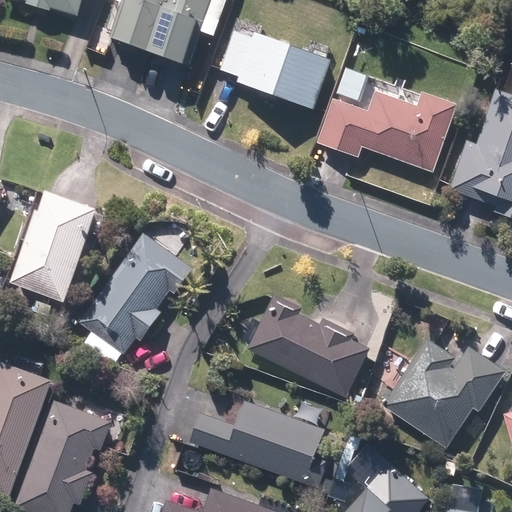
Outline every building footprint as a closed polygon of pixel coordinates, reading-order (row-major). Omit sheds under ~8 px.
[(20,0),(29,2),(29,5),(51,12),(52,9),(79,17),(84,0),(20,0)] [(189,68),(213,0),(126,0),(111,40),(189,68)] [(241,78),(239,84),(314,111),(331,64),(256,37),(254,42),(237,36),(224,71),(241,78)] [(456,107),(424,95),(418,109),(377,93),(369,113),(335,101),(319,144),(358,158),(362,147),(431,173),(456,107)] [(495,213),(511,219),(511,99),(497,94),(478,147),(468,144),(451,191),(497,207),(495,213)] [(66,304),(98,211),(49,194),(41,216),(38,215),(13,285),(66,304)] [(144,236),(81,324),(125,356),(138,338),(141,340),(161,313),(158,311),(171,292),(176,296),(194,271),(144,236)] [(276,298),(250,351),(346,399),(370,351),(352,342),(355,336),(325,321),(322,327),(299,316),(302,311),(276,298)] [(428,340),(383,407),(448,450),(474,409),(480,413),(506,373),(470,349),(455,371),(451,368),(457,359),(428,340)] [(0,493),(11,497),(53,383),(2,365),(0,369),(0,493)] [(112,424),(56,403),(17,506),(32,511),(71,511),(75,503),(81,506),(92,475),(86,473),(96,448),(102,450),(112,424)] [(204,416),(193,444),(319,489),(329,464),(315,459),(325,432),(247,403),(238,428),(204,416)] [(419,511),(430,501),(391,465),(368,490),(369,490),(349,511),(419,511)] [(194,511),(169,502),(165,511),(271,511),(213,490),(204,511),(194,511)]
